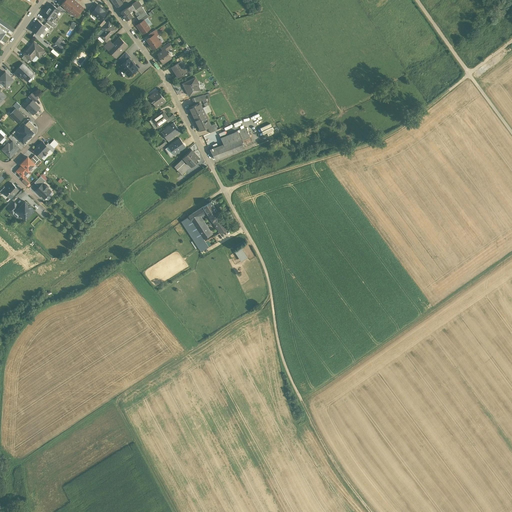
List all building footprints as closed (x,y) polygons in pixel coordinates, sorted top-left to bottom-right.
[(83,8),(73,0),(64,0),(63,2),(61,4),(76,16),(83,8)] [(138,1),(132,4),(135,9),(141,5),(138,1)] [(51,4),(43,15),(49,19),(51,21),(59,10),(57,8),(51,4)] [(132,4),(127,8),(130,13),(135,9),(132,4)] [(106,12),(98,5),(95,8),(92,12),(93,12),(97,16),(96,17),(100,20),(106,12)] [(141,5),(135,9),(138,13),(139,15),(142,13),(145,11),(144,10),(141,5)] [(127,8),(121,12),(126,20),(133,16),(130,13),(127,8)] [(139,19),(138,19),(140,22),(144,20),(148,17),(146,14),(144,16),(139,19)] [(140,22),(136,25),(142,34),(150,28),(144,20),(140,22)] [(38,21),(32,29),(41,37),(42,37),(48,29),(44,26),(38,21)] [(107,23),(102,28),(105,31),(100,36),(105,41),(110,36),(116,29),(109,21),(107,23)] [(154,37),(153,35),(150,37),(147,40),(150,45),(150,47),(151,48),(153,48),(153,49),(161,43),(161,42),(160,43),(156,38),(156,39),(154,37)] [(57,37),(54,43),(62,48),(65,42),(57,37)] [(127,46),(119,38),(113,44),(107,50),(108,50),(109,49),(116,56),(115,57),(115,58),(127,46)] [(107,43),(104,46),(107,50),(113,44),(109,40),(107,43)] [(45,51),(34,42),(24,54),(24,55),(29,59),(31,60),(36,54),(40,57),(45,51)] [(168,43),(161,48),(163,50),(164,52),(166,51),(171,47),(168,43)] [(164,52),(163,50),(158,54),(159,56),(159,57),(163,63),(171,58),(170,57),(170,58),(167,53),(166,51),(164,52)] [(125,52),(119,58),(123,63),(128,59),(129,59),(130,57),(125,52)] [(123,63),(120,66),(122,68),(122,70),(124,73),(126,73),(128,76),(137,68),(134,65),(133,65),(131,63),(132,62),(129,59),(128,59),(123,63)] [(178,62),(172,66),(178,77),(187,71),(180,61),(178,62)] [(34,73),(23,63),(16,70),(16,71),(21,75),(20,75),(27,81),(34,73)] [(0,77),(0,80),(6,86),(13,79),(5,72),(0,77)] [(194,77),(182,84),(189,96),(198,91),(194,83),(196,81),(194,77)] [(155,88),(147,94),(149,97),(157,91),(155,88)] [(165,101),(158,90),(157,91),(149,97),(151,100),(151,101),(151,102),(152,101),(156,107),(165,101)] [(32,100),(34,102),(38,97),(33,92),(28,97),(32,100)] [(204,94),(194,98),(196,104),(199,102),(199,101),(202,100),(203,102),(206,101),(204,94)] [(32,100),(26,107),(33,114),(40,107),(34,102),(32,100)] [(196,104),(189,107),(194,119),(205,114),(204,114),(201,109),(202,108),(199,102),(196,104)] [(15,120),(18,122),(23,117),(15,109),(10,115),(12,117),(15,120)] [(162,111),(151,119),(157,127),(168,119),(168,118),(162,111)] [(205,114),(194,119),(200,131),(207,127),(211,126),(208,119),(206,120),(204,115),(205,114)] [(25,125),(31,131),(35,127),(29,121),(25,125)] [(179,130),(173,122),(161,132),(163,131),(168,138),(167,139),(167,140),(179,131),(179,130)] [(211,126),(207,127),(210,133),(217,130),(215,124),(211,126)] [(17,137),(23,143),(33,133),(31,131),(25,125),(24,125),(20,129),(22,131),(17,137)] [(245,128),(237,132),(241,142),(250,138),(245,128)] [(167,139),(166,140),(168,143),(181,133),(179,131),(167,140),(167,139)] [(220,138),(223,145),(209,150),(215,161),(244,149),(241,142),(237,132),(220,138)] [(210,133),(203,136),(206,143),(213,140),(210,133)] [(8,137),(15,143),(17,141),(10,135),(8,137)] [(179,138),(168,146),(174,154),(185,146),(179,138)] [(157,151),(168,143),(166,140),(155,148),(157,151)] [(6,145),(2,149),(10,157),(19,148),(15,143),(12,141),(8,146),(6,145)] [(42,142),(34,150),(41,157),(44,154),(45,155),(47,152),(47,151),(49,148),(46,145),(42,142)] [(48,143),(46,145),(49,148),(52,151),(54,149),(48,143)] [(174,154),(168,146),(164,149),(170,157),(174,154)] [(192,150),(182,159),(191,168),(197,162),(195,161),(199,158),(192,150)] [(35,155),(30,159),(35,164),(37,165),(41,161),(35,155)] [(21,164),(22,165),(28,170),(35,164),(30,159),(28,157),(21,164)] [(182,176),(191,168),(182,159),(174,167),(182,176)] [(29,172),(28,170),(22,165),(16,171),(23,178),(29,172)] [(40,176),(34,183),(39,187),(42,184),(45,181),(40,176)] [(25,177),(22,180),(27,185),(30,182),(25,177)] [(6,189),(3,192),(10,198),(18,189),(12,183),(6,189)] [(39,187),(37,189),(37,191),(44,198),(47,195),(48,195),(47,195),(50,192),(47,189),(48,188),(48,186),(47,185),(45,185),(44,186),(42,184),(39,187)] [(28,204),(25,201),(19,207),(16,211),(25,220),(34,210),(31,207),(30,207),(28,206),(28,204)] [(14,202),(7,209),(13,214),(16,211),(19,207),(14,202)] [(207,215),(212,224),(221,218),(213,206),(213,205),(213,204),(212,204),(211,203),(203,208),(207,215)] [(201,219),(207,215),(203,208),(189,217),(193,224),(185,229),(201,254),(208,249),(209,249),(218,244),(201,219)] [(193,224),(189,217),(180,223),(185,229),(193,224)] [(220,235),(228,230),(221,218),(212,224),(220,235)] [(230,247),(243,240),(241,236),(228,243),(230,247)] [(236,253),(242,262),(248,258),(242,249),(236,253)]
